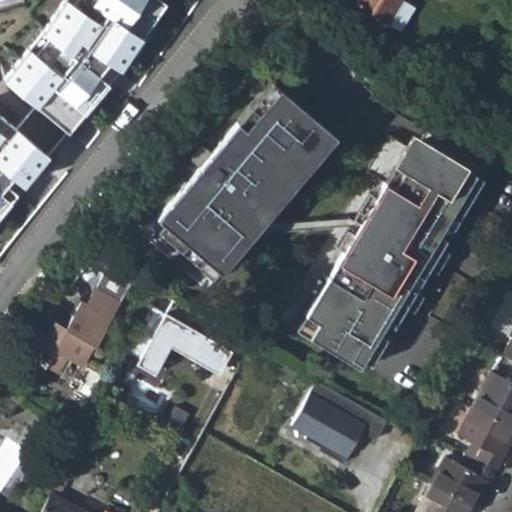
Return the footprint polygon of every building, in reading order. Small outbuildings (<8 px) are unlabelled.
[(100,0),(91,16),(135,42),(160,0),(100,0)] [(354,0),(353,4),(386,24),(400,0),(354,0)] [(400,0),(386,24),(399,32),(414,6),(403,0),(400,0)] [(441,65),(451,72),(462,52),(443,40),(436,50),(446,57),(441,65)] [(66,126),(81,107),(28,65),(4,95),(11,101),(0,114),(0,156),(16,169),(21,170),(32,178),(49,158),(40,152),(63,124),(66,126)] [(147,242),(204,290),(334,137),(270,83),(148,229),(154,234),(147,242)] [(413,152),(387,136),(278,321),(357,367),(361,361),(370,367),(490,165),(427,128),(413,152)] [(209,154),(201,147),(189,161),(197,168),(209,154)] [(148,298),(153,290),(105,263),(83,302),(77,299),(62,326),(51,319),(44,332),(36,327),(21,353),(33,361),(31,363),(40,368),(42,366),(54,372),(64,355),(81,365),(93,345),(95,345),(129,287),(148,298)] [(511,294),(509,292),(490,327),(511,339),(503,356),(511,360),(511,294)] [(164,314),(150,306),(124,352),(138,359),(148,365),(163,339),(201,360),(205,352),(215,358),(222,347),(229,333),(171,301),(164,314)] [(148,365),(138,359),(135,365),(152,374),(167,346),(215,373),(228,350),(222,347),(215,358),(205,352),(201,360),(163,339),(148,365)] [(290,386),(297,372),(249,345),(241,359),(290,386)] [(511,384),(490,373),(470,410),(511,433),(511,432),(511,384)] [(384,422),(314,382),(288,426),(305,436),(302,440),(323,452),(322,455),(340,466),(359,433),(373,441),(384,422)] [(0,388),(0,415),(6,419),(18,399),(0,388)] [(498,459),(511,433),(470,410),(455,436),(469,443),(463,454),(495,471),(500,460),(498,459)] [(490,481),(495,471),(463,454),(457,464),(444,458),(430,484),(471,506),(487,479),(490,481)] [(473,511),(475,508),(471,506),(430,484),(415,511),(473,511)] [(85,511),(50,493),(39,511),(85,511)]
